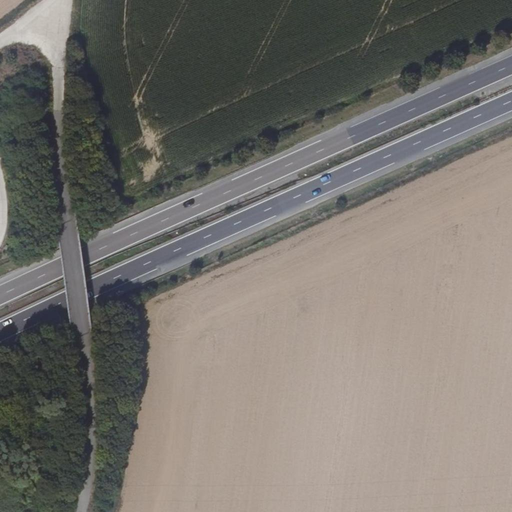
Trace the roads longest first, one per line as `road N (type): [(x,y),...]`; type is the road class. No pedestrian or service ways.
road 1 (trunk): [(511,66),(0,298)]
road 2 (trunk): [(0,328),(511,98)]
road 3 (track): [(82,340),(87,431),(78,511)]
